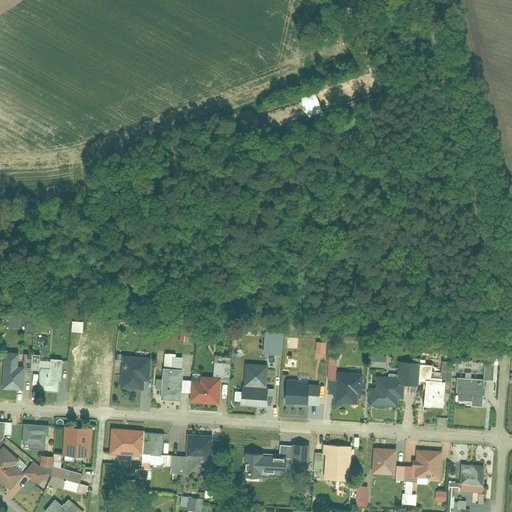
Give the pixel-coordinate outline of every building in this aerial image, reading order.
[(165,354),(162,401),(182,402),(184,370),(175,370),(176,355),(165,354)] [(6,355),(5,387),(24,388),(25,367),(18,367),(19,356),(6,355)] [(194,373),(192,403),(219,405),(221,382),(229,382),(231,359),(213,357),(212,374),(194,373)] [(76,359),(75,384),(96,385),(96,371),(88,371),(89,360),(76,359)] [(123,359),(122,387),(140,388),(150,389),(151,361),(123,359)] [(41,360),(40,387),(62,388),(63,360),(41,360)] [(374,375),(372,402),(403,404),(405,386),(415,387),(417,362),(397,361),(395,377),(374,375)] [(425,384),(424,405),(449,407),(450,382),(451,362),(442,362),(442,381),(430,380),(431,366),(419,365),(418,384),(425,384)] [(496,363),(485,362),(484,378),(457,376),(455,405),(484,407),(485,381),(494,382),(496,363)] [(267,365),(244,363),(241,403),(264,404),(267,365)] [(339,376),(337,401),(359,402),(361,378),(339,376)] [(297,379),(285,378),(283,402),(318,404),(319,383),(297,382),(297,379)] [(11,422),(0,421),(0,433),(10,434),(11,422)] [(49,424),(25,424),(25,448),(48,449),(49,424)] [(64,428),(62,454),(90,456),(92,430),(75,429),(64,428)] [(166,433),(113,429),(111,452),(164,456),(166,433)] [(210,437),(188,436),(187,456),(209,458),(210,437)] [(250,455),(248,478),(287,480),(290,445),(275,444),(274,456),(250,455)] [(3,446),(0,449),(0,481),(13,492),(27,476),(37,483),(46,472),(33,461),(27,467),(3,446)] [(350,481),(351,448),(325,447),(323,480),(350,481)] [(396,451),(373,449),(371,476),(441,480),(443,453),(417,452),(416,466),(396,464),(396,451)] [(53,456),(41,456),(41,466),(53,466),(53,456)] [(165,457),(164,467),(173,468),(174,458),(165,457)] [(179,457),(178,474),(200,476),(202,459),(179,457)] [(485,493),(486,466),(460,465),(459,492),(485,493)] [(55,467),(50,484),(76,493),(82,476),(55,467)] [(370,488),(357,488),(357,503),(369,504),(370,488)] [(85,511),(60,492),(44,511),(85,511)] [(436,492),(435,500),(446,500),(446,492),(436,492)] [(182,496),(179,506),(186,508),(188,498),(182,496)] [(190,498),(188,511),(196,511),(200,511),(203,500),(190,498)] [(471,502),(457,501),(457,509),(471,510),(471,502)]
